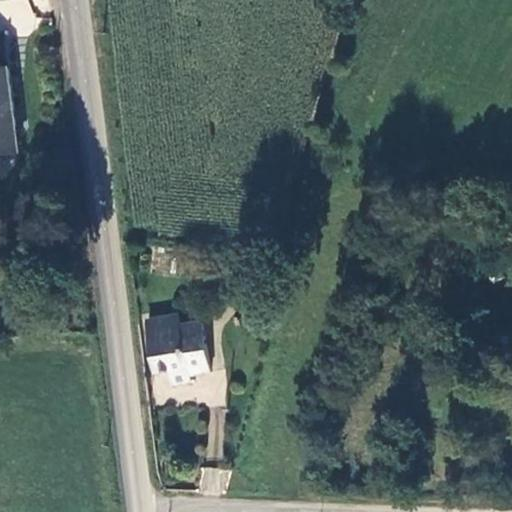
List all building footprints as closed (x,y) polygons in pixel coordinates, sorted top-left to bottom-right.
[(0,2),(0,30),(30,34),(33,6),(0,2)] [(0,156),(22,153),(12,70),(0,71),(0,156)] [(266,285),(269,264),(238,260),(236,281),(266,285)] [(180,316),(150,323),(158,374),(171,371),(174,387),(195,382),(195,376),(211,374),(203,326),(183,329),(180,316)] [(228,494),(229,468),(200,467),(200,493),(228,494)]
